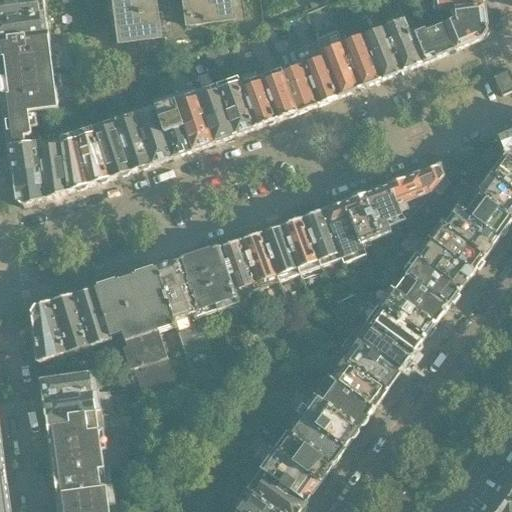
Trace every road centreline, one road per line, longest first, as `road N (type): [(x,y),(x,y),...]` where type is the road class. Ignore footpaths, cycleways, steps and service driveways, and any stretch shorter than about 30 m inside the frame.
road 1 (residential): [(511,107),(344,178),(321,175),(278,149),(0,243)]
road 2 (residential): [(511,295),(354,511)]
road 3 (residential): [(0,263),(34,511)]
